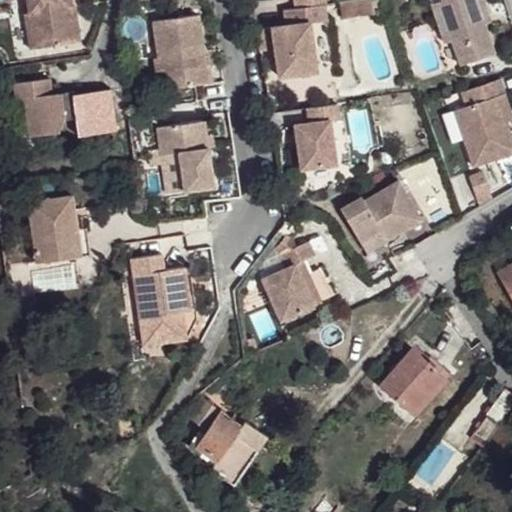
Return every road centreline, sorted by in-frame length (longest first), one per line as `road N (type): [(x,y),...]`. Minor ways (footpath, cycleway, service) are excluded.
road 1 (residential): [(228,291),(255,196),(227,0)]
road 2 (unknown): [(435,254),(511,367)]
